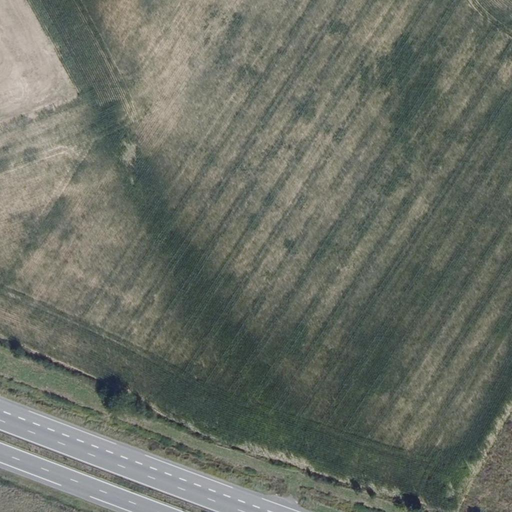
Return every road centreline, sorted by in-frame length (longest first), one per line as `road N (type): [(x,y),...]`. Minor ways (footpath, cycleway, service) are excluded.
road 1 (trunk): [(250,511),(0,418)]
road 2 (trunk): [(0,452),(159,511)]
